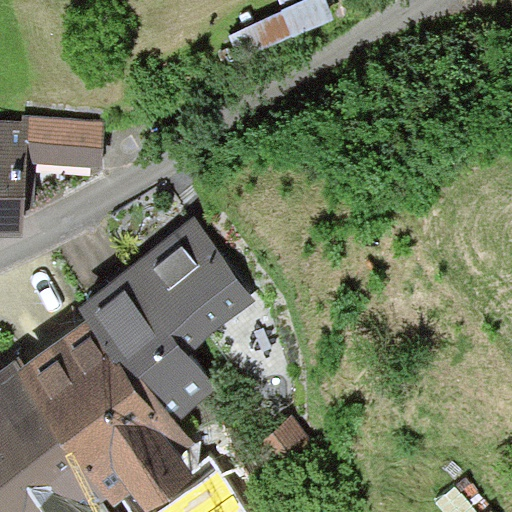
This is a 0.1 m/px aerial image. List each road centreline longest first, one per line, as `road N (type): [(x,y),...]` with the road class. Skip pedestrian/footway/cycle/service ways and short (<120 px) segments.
road 1 (residential): [(218,139),(0,252)]
road 2 (track): [(415,0),(218,139)]
